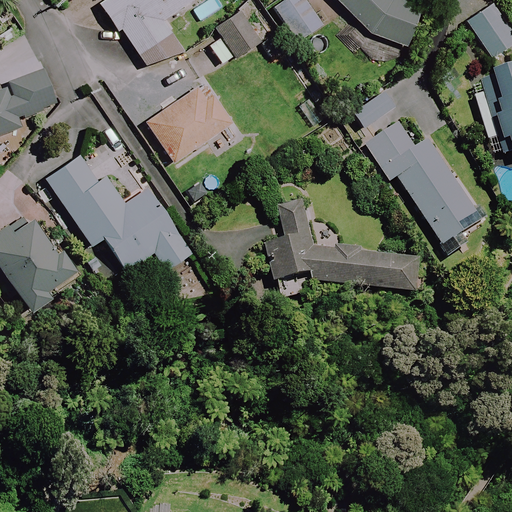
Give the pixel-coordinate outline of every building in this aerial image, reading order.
[(194,0),(106,0),(99,5),(117,34),(121,32),(147,72),(183,48),(164,20),(194,0)] [(321,27),(304,0),(289,0),(274,10),(295,43),(321,27)] [(398,0),(397,0),(332,0),(368,33),(409,48),(423,9),(398,0)] [(511,44),(511,38),(490,5),(465,21),(490,59),(511,44)] [(260,40),(241,12),(216,30),(235,58),(260,40)] [(276,36),(245,54),(252,67),(283,49),(276,36)] [(278,79),(269,65),(254,75),(263,89),(278,79)] [(493,159),(502,156),(511,153),(511,152),(511,69),(493,76),(477,82),(486,109),(490,121),(496,138),(488,141),(493,159)] [(0,136),(21,129),(17,120),(57,105),(44,71),(7,85),(9,89),(0,92),(0,136)] [(214,98),(205,85),(145,124),(172,164),(232,125),(214,98)] [(416,153),(399,127),(365,149),(389,185),(396,180),(443,250),(482,225),(429,145),(416,153)] [(152,254),(165,273),(167,305),(216,294),(190,256),(148,191),(124,206),(104,176),(97,181),(81,157),(45,180),(90,248),(102,240),(123,273),(152,254)] [(296,281),(307,278),(307,285),(418,296),(422,261),(315,247),(303,205),(277,212),(285,242),(264,248),(273,287),(277,286),(296,281)] [(54,255),(29,217),(0,235),(0,274),(25,313),(77,278),(59,251),(54,255)]
